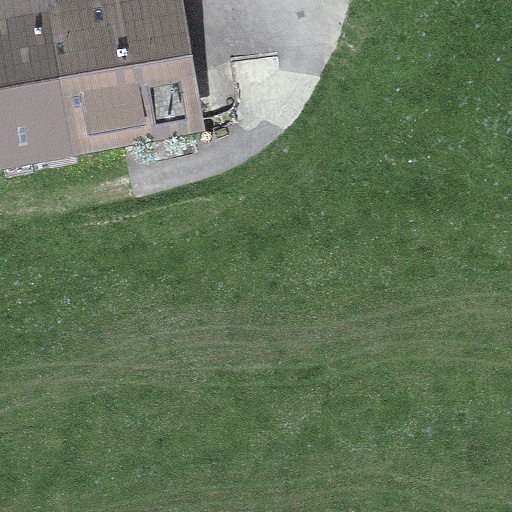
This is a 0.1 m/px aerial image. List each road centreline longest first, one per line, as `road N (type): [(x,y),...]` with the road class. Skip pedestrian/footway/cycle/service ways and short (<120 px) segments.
road 1 (track): [(308,0),(287,74),(268,104),(233,137),(151,187)]
road 2 (track): [(0,199),(151,187)]
